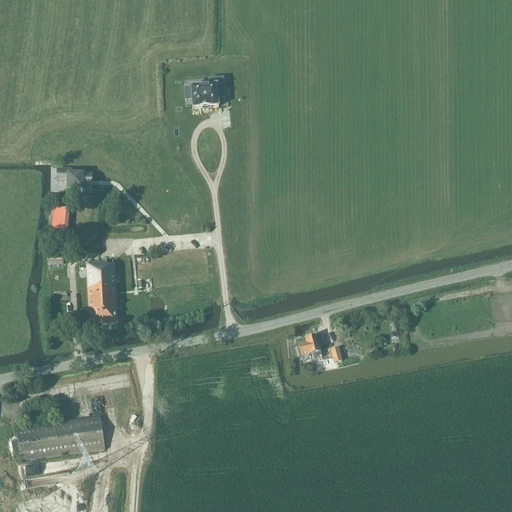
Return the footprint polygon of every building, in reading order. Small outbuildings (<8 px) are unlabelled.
[(191,88),(192,101),(192,109),(192,110),(193,110),(193,109),(218,108),(219,108),(219,107),(218,107),(218,99),(224,98),(225,98),(223,79),(208,80),(209,86),(192,88),(192,87),(191,87),(191,88)] [(88,188),(95,188),(95,184),(95,178),(88,178),(88,175),(75,175),(75,171),(72,171),(62,171),(62,175),(62,178),(62,184),(72,184),(72,191),(88,191),(88,188)] [(55,199),(53,220),(65,221),(67,200),(55,199)] [(62,256),(48,257),(48,266),(63,265),(62,256)] [(106,264),(106,262),(85,264),(89,326),(118,324),(114,264),(106,264)] [(401,333),(385,335),(386,345),(402,344),(401,333)] [(305,340),(307,346),(301,347),(303,357),(311,355),(312,361),(322,359),(316,337),(305,340)] [(342,367),(339,350),(331,351),(335,369),(342,367)] [(16,429),(18,443),(11,444),(8,420),(0,421),(0,498),(19,496),(13,452),(19,452),(21,462),(105,451),(100,418),(16,429)] [(23,477),(23,485),(55,484),(54,476),(23,477)] [(56,511),(54,500),(15,507),(15,511),(56,511)]
